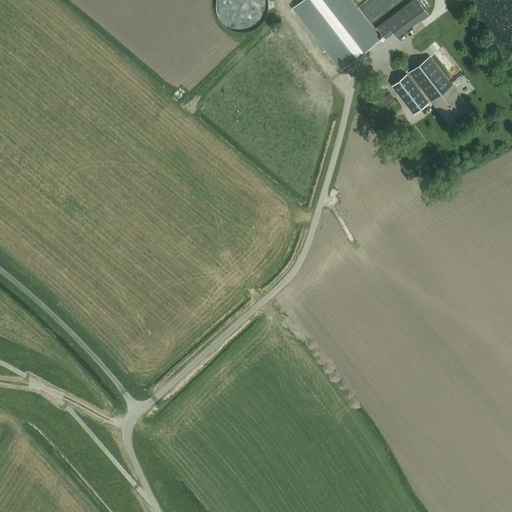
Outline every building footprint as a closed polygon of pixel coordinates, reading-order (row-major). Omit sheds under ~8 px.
[(380,39),(349,0),(302,0),(293,8),(341,70),(380,39)] [(428,14),(417,0),(412,0),(384,22),(396,38),(428,14)] [(470,109),(429,56),(408,72),(449,125),(470,109)] [(414,114),(427,103),(405,74),(391,85),(414,114)] [(370,108),(380,122),(400,106),(389,93),(370,108)]
